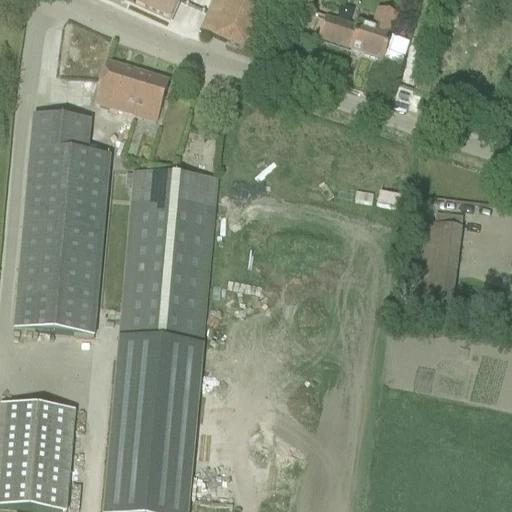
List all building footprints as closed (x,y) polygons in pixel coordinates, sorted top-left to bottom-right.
[(119,0),(169,22),(178,0),(119,0)] [(214,0),(207,16),(199,34),(252,57),(260,38),(277,0),(214,0)] [(278,0),(277,5),(307,15),(312,0),(278,0)] [(382,65),(388,46),(390,40),(397,18),(376,12),(370,32),(357,28),(357,30),(325,20),(318,42),(349,53),(349,54),(382,65)] [(408,46),(390,40),(388,46),(382,65),(400,71),(408,46)] [(93,110),(155,128),(167,86),(105,68),(93,110)] [(30,118),(12,334),(94,341),(109,157),(86,155),(89,123),(30,118)] [(187,511),(202,347),(214,218),(217,184),(124,176),(123,187),(132,188),(118,339),(100,511),(187,511)] [(450,311),(457,253),(460,233),(420,228),(410,307),(450,311)] [(0,511),(65,511),(73,415),(0,408),(0,511)]
